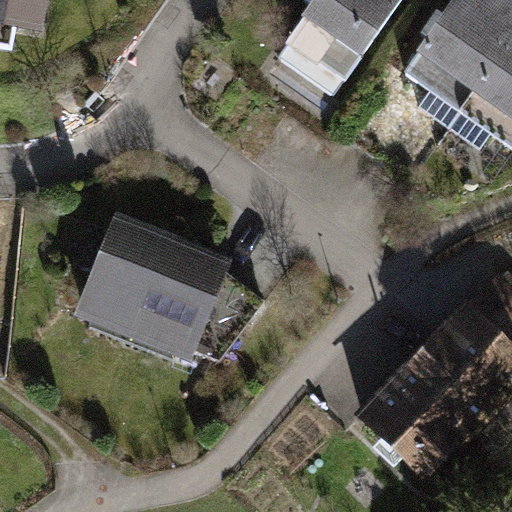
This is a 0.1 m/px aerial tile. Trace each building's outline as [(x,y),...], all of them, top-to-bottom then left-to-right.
[(54,0),(0,0),(0,49),(11,51),(15,34),(49,39),(54,0)] [(404,0),(315,0),(274,59),(335,101),(404,0)] [(511,35),(511,7),(500,0),(452,0),(400,76),(456,115),(511,35)] [(511,35),(456,115),(511,151),(511,35)] [(113,215),(70,319),(187,370),(231,262),(113,215)] [(511,392),(511,277),(503,269),(357,419),(419,485),(511,392)]
